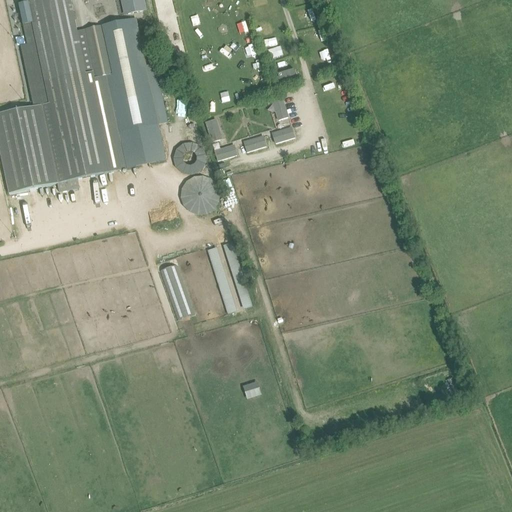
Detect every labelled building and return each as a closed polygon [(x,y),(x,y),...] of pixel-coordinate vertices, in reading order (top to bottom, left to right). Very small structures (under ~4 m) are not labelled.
[(34,108),(0,115),(0,152),(9,195),(66,183),(127,170),(158,163),(152,134),(121,140),(120,135),(160,127),(137,19),(111,25),(103,27),(85,31),(77,33),(71,3),(69,0),(21,0),(22,2),(19,3),(28,45),(21,47),(34,108)] [(125,0),(128,15),(143,12),(140,0),(125,0)] [(294,70),(277,75),(279,81),(296,77),(294,70)] [(282,99),(273,102),(279,121),(289,118),(282,99)] [(216,121),(206,124),(212,143),(222,141),(216,121)] [(292,129),(273,135),(276,145),(295,139),(292,129)] [(263,138),(244,144),(247,154),(266,148),(263,138)] [(195,172),(200,174),(209,152),(183,141),(172,169),(193,177),(195,172)] [(234,147),(215,153),(218,162),(237,157),(234,147)] [(183,197),(185,204),(189,209),(194,212),(201,214),(207,213),(213,210),(218,206),(220,200),(221,193),(219,187),(215,181),(210,178),(203,176),(197,177),(191,180),(186,185),(183,191),(183,197)] [(219,247),(208,250),(227,315),(252,308),(233,243),(219,247)]
